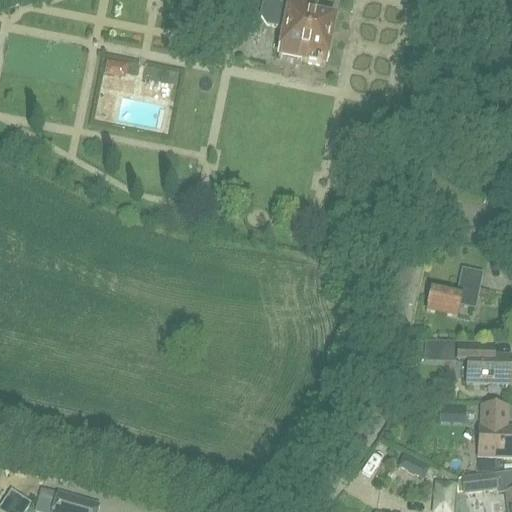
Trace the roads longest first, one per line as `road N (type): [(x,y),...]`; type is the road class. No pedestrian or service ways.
road 1 (tertiary): [(307,511),(360,436),(420,213)]
road 2 (tertiary): [(420,213),(461,0)]
